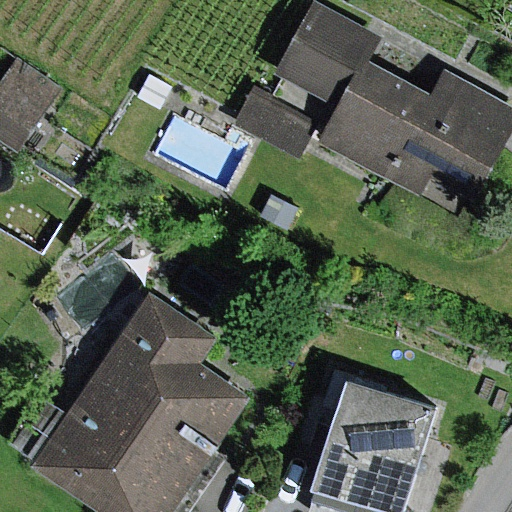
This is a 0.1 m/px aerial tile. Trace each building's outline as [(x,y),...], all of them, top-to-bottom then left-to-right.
[(388,34),(322,0),(314,0),(277,71),(341,104),(322,139),(424,192),(434,172),(480,196),(511,135),(511,102),(447,68),(437,88),(377,56),(388,34)] [(65,88),(19,57),(0,85),(0,129),(26,146),(65,88)] [(319,123),(252,90),(237,122),(304,155),(319,123)] [(222,335),(154,290),(40,458),(119,511),(174,511),(255,394),(205,360),(222,335)] [(406,511),(441,404),(354,376),(316,494),(360,508),(359,511),(406,511)]
